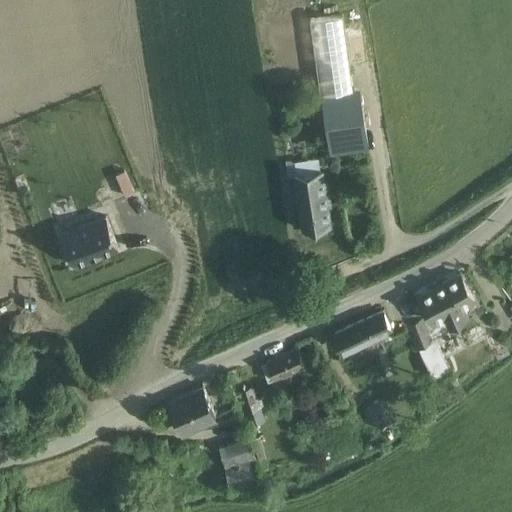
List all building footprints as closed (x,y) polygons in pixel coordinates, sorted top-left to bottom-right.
[(328,136),(366,130),(363,107),(324,113),(328,136)] [(322,172),(296,175),(304,229),(330,225),(322,172)] [(107,216),(62,233),(74,264),(91,257),(91,259),(102,254),(102,253),(118,247),(107,216)] [(467,314),(463,305),(474,299),(460,273),(419,295),(434,321),(445,315),(450,324),(467,314)] [(335,332),(342,348),(390,327),(383,311),(335,332)] [(425,320),(406,328),(416,350),(435,341),(425,320)] [(298,346),(261,364),(269,380),(306,363),(298,346)] [(169,400),(183,430),(216,415),(202,385),(169,400)] [(253,422),(260,420),(250,390),(242,393),(253,422)] [(218,444),(231,488),(261,480),(249,436),(218,444)]
